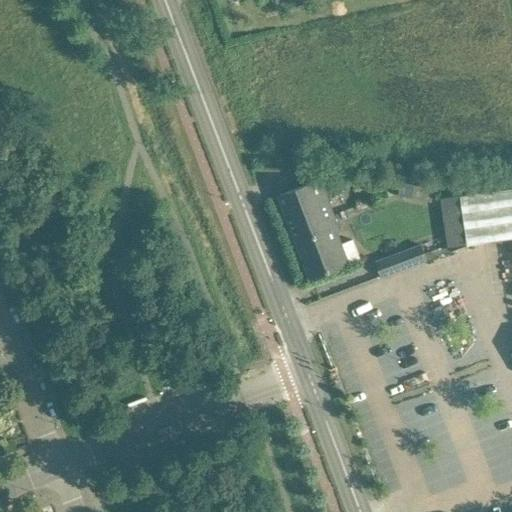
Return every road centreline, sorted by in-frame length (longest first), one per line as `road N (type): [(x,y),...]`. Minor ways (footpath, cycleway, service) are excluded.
road 1 (tertiary): [(308,371),(163,0)]
road 2 (residential): [(59,466),(308,371)]
road 3 (residential): [(59,466),(0,320)]
road 4 (tertiary): [(359,511),(308,371)]
